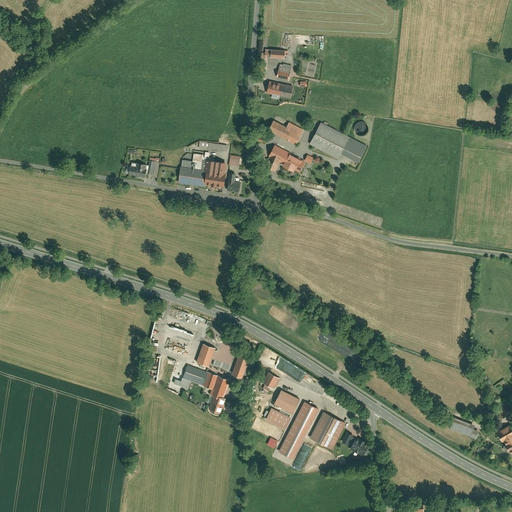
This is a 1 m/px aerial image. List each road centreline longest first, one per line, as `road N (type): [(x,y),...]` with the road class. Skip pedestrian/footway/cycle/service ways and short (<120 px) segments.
road 1 (unclassified): [(255,204),(385,239),(511,257)]
road 2 (unclassified): [(0,161),(255,204)]
road 3 (secondary): [(229,318),(0,243)]
road 4 (residential): [(255,204),(246,118),(258,0)]
road 5 (secondary): [(375,409),(229,318)]
road 6 (secondary): [(511,488),(375,409)]
road 7 (track): [(511,506),(386,508)]
